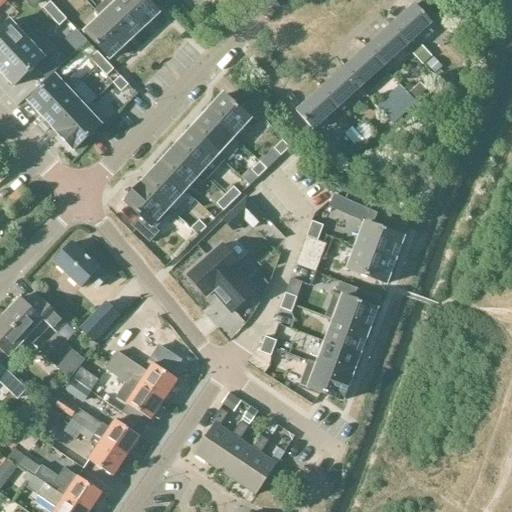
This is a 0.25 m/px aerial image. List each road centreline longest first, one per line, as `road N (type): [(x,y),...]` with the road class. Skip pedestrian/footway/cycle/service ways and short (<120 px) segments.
road 1 (residential): [(81,202),(265,0)]
road 2 (residential): [(224,373),(81,202)]
road 3 (residential): [(130,511),(224,373)]
road 4 (residential): [(336,448),(224,373)]
